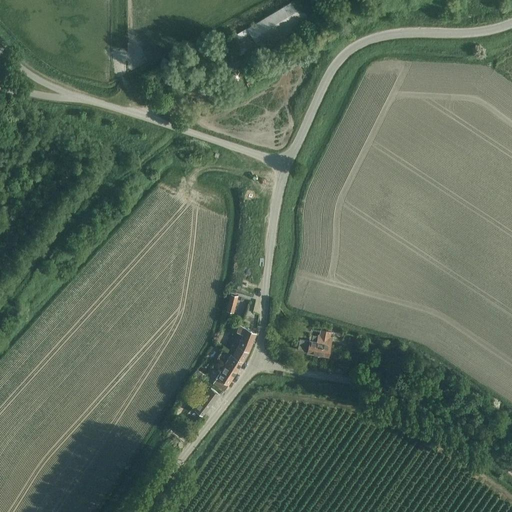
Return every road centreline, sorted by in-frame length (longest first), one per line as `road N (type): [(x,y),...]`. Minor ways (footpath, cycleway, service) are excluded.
road 1 (unclassified): [(286,164),(329,72),(353,46),(511,22)]
road 2 (unclassified): [(511,461),(399,392),(255,363)]
road 3 (unclassified): [(286,164),(80,99)]
road 4 (unclassified): [(255,363),(286,164)]
road 5 (unclassified): [(139,511),(255,363)]
